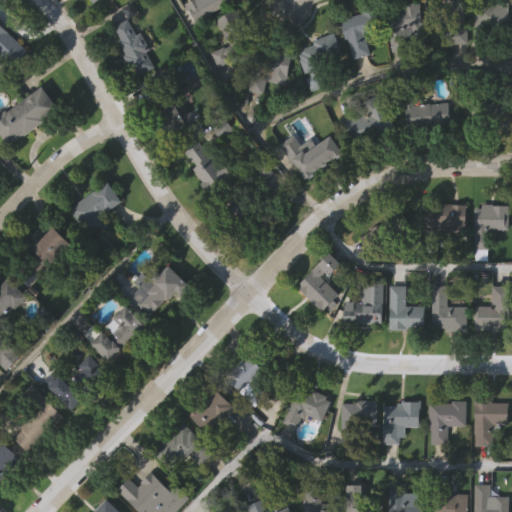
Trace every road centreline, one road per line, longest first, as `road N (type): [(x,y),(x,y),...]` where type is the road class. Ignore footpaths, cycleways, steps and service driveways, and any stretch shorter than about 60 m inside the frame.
road 1 (residential): [(43,0),(168,205),(249,293)]
road 2 (tertiary): [(38,511),(249,293)]
road 3 (residential): [(249,293),(330,355),(368,364),(511,364)]
road 4 (tertiary): [(319,224),(380,183),(435,168),(511,168)]
road 5 (residential): [(0,218),(87,139),(119,123)]
